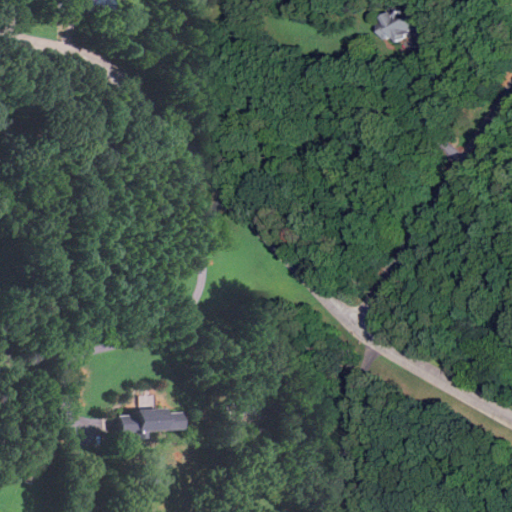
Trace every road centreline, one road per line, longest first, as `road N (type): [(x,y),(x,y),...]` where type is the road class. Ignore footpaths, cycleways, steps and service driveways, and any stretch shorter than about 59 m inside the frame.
road 1 (residential): [(0,36),(102,66),(374,340),(511,416)]
road 2 (residential): [(358,325),(511,91)]
